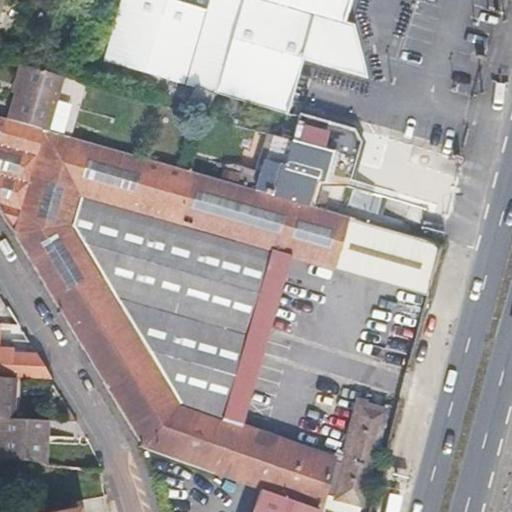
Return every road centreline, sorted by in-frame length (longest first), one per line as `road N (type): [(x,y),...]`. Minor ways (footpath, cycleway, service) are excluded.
road 1 (primary): [(511,177),(425,511)]
road 2 (residential): [(0,261),(122,451),(136,511)]
road 3 (primary): [(467,511),(511,344)]
